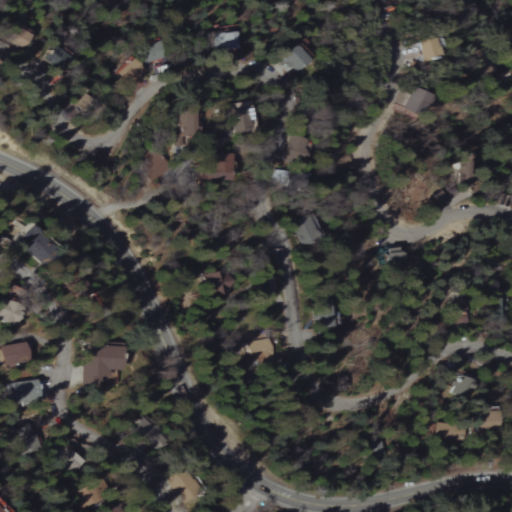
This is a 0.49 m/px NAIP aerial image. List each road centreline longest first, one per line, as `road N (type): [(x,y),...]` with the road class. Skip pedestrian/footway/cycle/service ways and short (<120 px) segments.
road 1 (residential): [(0,49),(30,70),(85,145),(112,142),(164,81),(249,70),(295,80),(267,204),(298,273),(303,355),(335,406),(382,396),(454,348),(511,361)]
road 2 (tertiary): [(0,161),(90,215),(150,308),(211,441),(258,486),(316,503),(360,505),(511,478)]
road 3 (residential): [(373,0),(397,57),(357,159),(401,243),(462,213),(511,216)]
road 4 (residential): [(0,249),(26,264),(59,310),(66,344),(57,388),(62,420),(135,454),(154,472),(167,511)]
road 5 (residential): [(197,163),(151,197),(90,215)]
